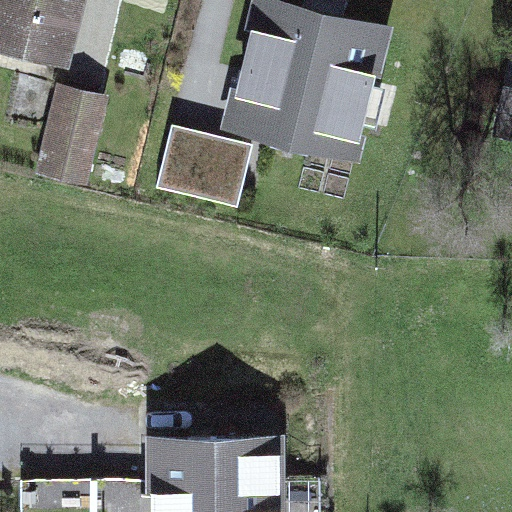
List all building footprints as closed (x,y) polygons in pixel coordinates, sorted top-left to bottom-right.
[(0,0),(0,33),(81,51),(92,0),(0,0)] [(327,133),(346,45),(243,22),(240,35),(211,28),(195,103),(327,133)] [(95,184),(116,96),(62,83),(41,171),(95,184)] [(158,172),(240,191),(255,128),(174,109),(158,172)] [(285,511),(284,438),(153,440),(153,511),(285,511)]
